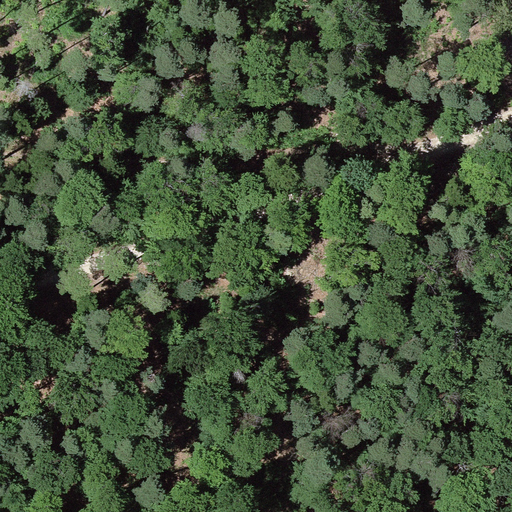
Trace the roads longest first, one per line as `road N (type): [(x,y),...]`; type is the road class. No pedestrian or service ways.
road 1 (track): [(0,292),(419,160),(511,121)]
road 2 (track): [(0,144),(419,160)]
